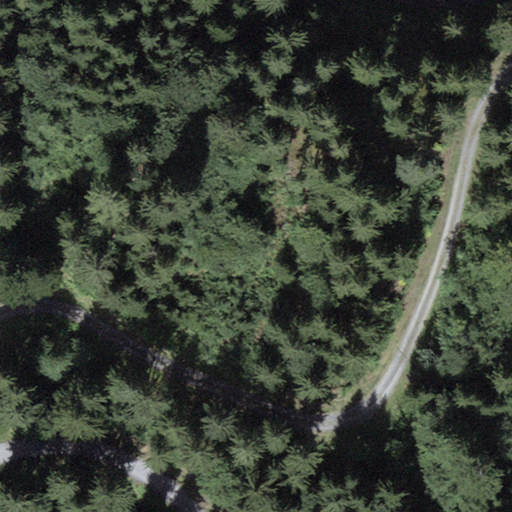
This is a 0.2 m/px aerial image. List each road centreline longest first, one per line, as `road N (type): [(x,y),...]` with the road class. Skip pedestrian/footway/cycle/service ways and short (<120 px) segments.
road 1 (track): [(511,72),(480,113),(455,226),(407,347),(371,406),(348,421),(298,421),(158,362),(97,322),(55,306),(0,314)]
road 2 (unclassified): [(0,454),(99,452),(159,482),(190,511)]
